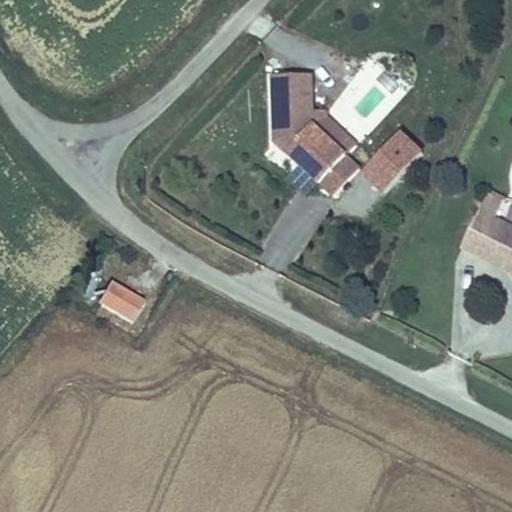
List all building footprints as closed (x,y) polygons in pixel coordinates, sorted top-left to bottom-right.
[(313,78),(271,79),(273,148),(321,190),(324,186),(328,191),(325,194),(332,201),(361,170),(348,159),(358,147),(329,121),(328,113),(315,114),(313,78)] [(405,131),(362,173),(384,196),(427,154),(405,131)] [(511,276),(511,229),(496,221),(506,201),(489,193),(467,241),(482,247),(476,260),(511,277),(511,276)] [(461,253),(476,260),(482,247),(467,241),(461,253)] [(95,306),(130,323),(139,305),(104,288),(95,306)]
